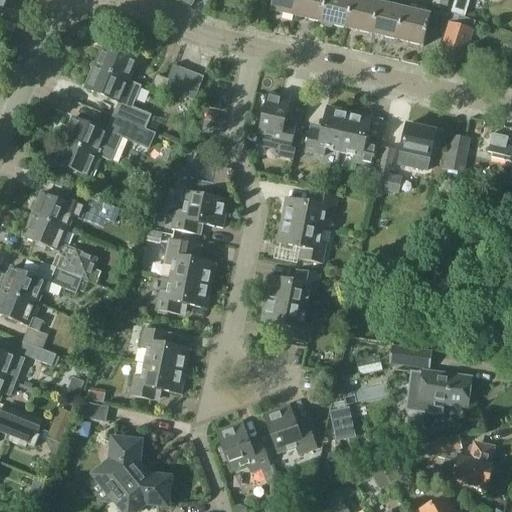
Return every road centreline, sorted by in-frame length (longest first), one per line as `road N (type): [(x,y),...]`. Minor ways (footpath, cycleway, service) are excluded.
road 1 (residential): [(290,384),(206,406),(255,220),(228,130),(256,49)]
road 2 (residential): [(511,115),(256,49)]
road 3 (residential): [(0,162),(69,0)]
road 4 (residential): [(256,49),(128,0)]
